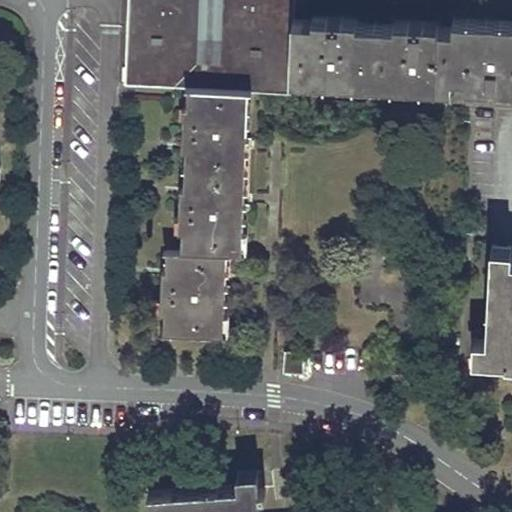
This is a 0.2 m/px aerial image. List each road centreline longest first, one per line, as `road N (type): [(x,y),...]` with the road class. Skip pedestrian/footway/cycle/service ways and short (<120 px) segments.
road 1 (residential): [(99,387),(273,396),(359,414),(511,511)]
road 2 (residential): [(105,0),(111,25),(99,387)]
road 3 (residential): [(38,0),(45,14),(34,321)]
